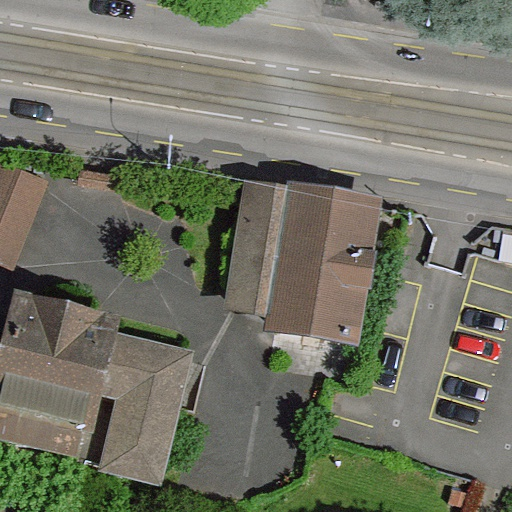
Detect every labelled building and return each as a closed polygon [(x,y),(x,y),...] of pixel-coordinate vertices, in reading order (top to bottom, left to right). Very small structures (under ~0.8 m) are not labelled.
[(46,187),(0,168),(0,262),(14,268),(46,187)] [(280,315),(298,197),(259,191),(239,308),(280,315)] [(372,208),(298,197),(280,315),(278,330),(351,342),(372,208)] [(112,330),(25,309),(0,407),(0,408),(12,411),(4,443),(156,480),(186,362),(110,343),(112,330)] [(94,511),(95,510),(45,496),(40,511),(94,511)]
